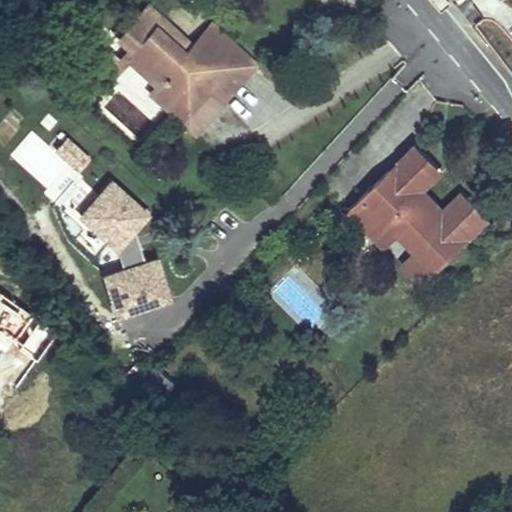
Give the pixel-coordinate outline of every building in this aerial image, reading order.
[(460,27),(480,16),(471,0),(464,0),(449,8),(460,27)] [(257,67),(211,25),(185,54),(179,49),(176,52),(171,46),(173,43),(158,30),(165,23),(147,6),(118,39),(134,53),(128,60),(156,86),(149,94),(180,121),(208,91),(222,105),(257,67)] [(28,130),(8,155),(54,193),(74,169),(28,130)] [(52,147),(76,171),(90,157),(66,133),(52,147)] [(416,251),(436,272),(484,226),(463,205),(443,224),(410,189),(430,170),(410,149),(363,195),(382,215),(369,228),(386,246),(399,234),(416,251)] [(112,315),(171,299),(159,253),(143,257),(135,229),(151,212),(110,175),(95,192),(80,179),(58,205),(117,258),(119,265),(100,270),(112,315)] [(382,215),(363,195),(350,208),(369,228),(382,215)] [(436,272),(416,251),(403,264),(423,285),(436,272)] [(158,366),(141,384),(160,402),(176,384),(158,366)]
